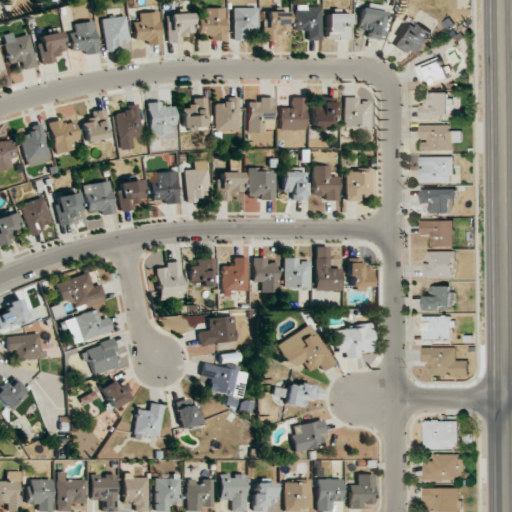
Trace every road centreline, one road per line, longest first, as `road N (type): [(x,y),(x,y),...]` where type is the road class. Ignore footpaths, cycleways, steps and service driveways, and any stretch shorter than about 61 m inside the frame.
road 1 (residential): [(0,108),(146,74),(370,71),(389,83),(397,511)]
road 2 (tertiary): [(499,0),(505,511)]
road 3 (residential): [(0,280),(158,235),(393,231)]
road 4 (residential): [(351,400),(511,400)]
road 5 (residential): [(125,242),(145,336),(162,363)]
